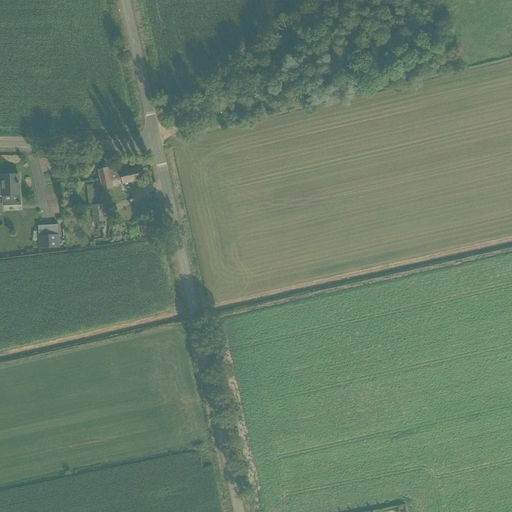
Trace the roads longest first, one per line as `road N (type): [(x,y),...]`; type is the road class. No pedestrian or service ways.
road 1 (unclassified): [(240,511),(155,142)]
road 2 (track): [(155,142),(328,0)]
road 3 (unclassified): [(155,142),(0,141)]
road 4 (unclassified): [(155,142),(123,0)]
